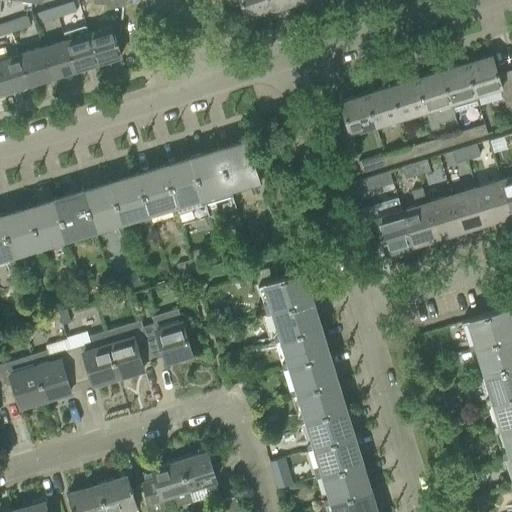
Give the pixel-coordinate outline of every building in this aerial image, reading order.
[(227,0),(229,7),(240,3),(245,18),(270,10),(267,0),(227,0)] [(296,2),(294,0),(267,0),(270,10),(296,2)] [(54,8),(57,18),(75,12),(71,2),(54,8)] [(57,18),(54,8),(37,13),(40,23),(57,18)] [(26,16),(8,22),(12,32),(29,26),(26,16)] [(0,36),(12,32),(8,22),(0,25),(0,36)] [(75,37),(64,40),(74,70),(97,63),(85,25),(73,29),(75,37)] [(86,25),(85,25),(97,63),(120,56),(111,26),(88,33),(86,25)] [(74,70),(64,40),(41,47),(50,77),(74,70)] [(41,47),(18,54),(27,84),(50,77),(41,47)] [(18,54),(0,60),(0,77),(5,95),(15,92),(14,88),(27,84),(18,54)] [(490,55),(465,63),(475,95),(499,88),(505,107),(511,104),(511,87),(507,71),(496,75),(490,55)] [(475,95),(465,63),(440,71),(450,103),(475,95)] [(440,71),(415,78),(424,110),(430,130),(439,128),(436,121),(439,113),(452,109),(450,103),(440,71)] [(415,78),(389,86),(399,118),(424,110),(415,78)] [(399,118),(389,86),(364,94),(374,126),(399,118)] [(364,94),(339,101),(343,114),(331,117),(339,142),(352,138),(351,133),(374,126),(364,94)] [(481,124),(458,131),(461,143),(485,136),(481,124)] [(458,131),(432,139),(435,150),(461,143),(458,131)] [(217,147),(217,148),(230,192),(231,192),(229,187),(251,180),(253,187),(258,186),(258,184),(244,139),(243,140),(243,141),(218,149),(217,147)] [(432,139),(407,146),(410,158),(435,150),(432,139)] [(474,144),(462,148),(465,160),(478,156),(474,144)] [(407,146),(380,154),(383,166),(410,158),(407,146)] [(190,156),(189,156),(208,215),(214,214),(214,212),(215,211),(215,210),(216,210),(217,209),(217,208),(218,207),(219,207),(221,207),(222,207),(223,207),(224,207),(225,207),(226,208),(227,209),(228,209),(235,207),(231,192),(230,192),(217,148),(216,148),(216,149),(190,157),(190,156)] [(465,160),(462,148),(449,152),(453,164),(465,160)] [(380,154),(376,155),(357,161),(361,173),(383,166),(380,154)] [(163,164),(162,164),(176,209),(175,209),(176,211),(180,224),(208,215),(189,156),(189,158),(163,165),(163,164)] [(425,160),(412,164),(416,175),(428,171),(425,160)] [(136,172),(135,172),(149,217),(148,211),(169,205),(171,212),(176,211),(175,209),(176,209),(162,164),(161,164),(162,166),(136,174),(136,172)] [(416,175),(412,164),(400,167),(404,179),(416,175)] [(387,170),(383,172),(364,178),(368,190),(391,182),(387,170)] [(109,181),(108,181),(122,226),(122,225),(120,220),(142,213),(144,220),(150,219),(149,217),(135,172),(134,173),(135,174),(109,182),(109,181)] [(511,175),(500,179),(511,214),(511,213),(511,175)] [(511,214),(500,179),(475,187),(486,222),(511,214)] [(81,189),(95,234),(95,235),(123,227),(122,225),(122,226),(108,181),(107,181),(108,185),(82,193),(81,189)] [(486,222),(475,187),(450,195),(461,230),(486,222)] [(409,191),(413,206),(400,210),(410,245),(435,237),(425,202),(423,203),(419,188),(409,191)] [(54,197),(67,242),(68,242),(66,236),(88,230),(90,237),(95,235),(95,234),(81,189),(80,189),(80,191),(55,199),(54,197)] [(461,230),(450,195),(425,202),(435,237),(461,230)] [(27,205),(26,206),(40,251),(41,250),(39,245),(60,238),(63,245),(68,244),(68,242),(67,242),(54,197),(53,198),(53,199),(27,207),(27,205)] [(0,214),(0,216),(13,259),(14,259),(12,253),(33,246),(35,254),(41,252),(41,250),(40,251),(26,206),(26,207),(0,215),(0,214)] [(387,214),(386,210),(373,214),(385,253),(410,245),(400,210),(387,214)] [(0,256),(6,255),(8,262),(14,260),(14,259),(13,259),(0,216),(0,256)] [(195,270),(207,266),(201,247),(189,250),(191,257),(195,270)] [(220,253),(222,261),(234,258),(232,249),(220,253)] [(195,270),(191,257),(174,262),(178,275),(195,270)] [(278,279),(257,285),(257,287),(265,314),(312,299),(311,298),(310,299),(302,273),(303,273),(303,271),(278,279)] [(113,291),(125,288),(120,273),(109,277),(113,291)] [(265,314),(262,314),(270,342),(273,341),(320,326),(320,325),(318,326),(310,300),(312,300),(312,299),(265,314)] [(28,307),(16,311),(20,323),(22,323),(32,320),(32,319),(28,307)] [(469,350),(511,336),(511,324),(507,307),(461,322),(469,350)] [(152,324),(142,327),(152,359),(163,356),(165,363),(191,355),(176,308),(150,317),(152,324)] [(22,323),(20,323),(23,332),(32,337),(39,323),(32,320),(22,323)] [(128,323),(103,331),(117,377),(142,370),(140,363),(152,359),(142,327),(131,331),(128,323)] [(320,326),(273,341),(282,368),(328,354),(328,353),(326,353),(319,327),(320,327),(320,326)] [(88,335),(90,343),(68,350),(79,382),(90,378),(92,385),(117,377),(103,331),(88,335)] [(511,366),(511,336),(469,350),(478,377),(511,366)] [(79,382),(68,350),(65,339),(44,346),(45,350),(30,354),(44,400),(70,392),(68,386),(79,382)] [(44,400),(30,354),(0,363),(0,385),(6,404),(17,401),(19,407),(44,400)] [(328,354),(282,368),(290,395),(292,395),(337,381),(336,380),(335,380),(327,355),(328,354)] [(511,395),(511,366),(478,377),(486,403),(511,395)] [(337,381),(292,395),(298,393),(303,412),(296,414),(298,422),(300,422),(345,408),(345,407),(343,407),(335,382),(337,381)] [(511,425),(511,395),(486,403),(494,431),(511,425)] [(345,408),(300,422),(306,420),(312,439),(304,441),(307,449),(308,449),(353,435),(353,434),(351,435),(344,409),(345,408)] [(511,455),(511,425),(494,431),(503,458),(511,455)] [(353,435),(308,449),(309,449),(314,448),(318,460),(311,463),(315,476),(317,476),(362,462),(361,461),(360,462),(352,436),(353,436),(353,435)] [(205,451),(178,459),(190,501),(208,496),(206,492),(217,489),(205,451)] [(511,455),(503,458),(511,486),(511,485),(511,455)] [(269,461),(277,488),(289,484),(280,458),(269,461)] [(178,459),(151,468),(154,479),(141,483),(149,511),(155,511),(165,509),(164,505),(171,503),(173,507),(190,501),(178,459)] [(362,462),(317,476),(323,475),(328,493),(321,496),(324,504),(325,503),(370,489),(370,488),(368,489),(360,463),(362,463),(362,462)] [(127,511),(136,509),(132,494),(126,475),(96,484),(104,511),(127,511)] [(104,511),(96,484),(67,493),(72,511),(104,511)] [(370,489),(325,503),(325,504),(331,502),(334,511),(375,511),(369,490),(370,490),(370,489)] [(238,511),(234,497),(222,500),(225,511),(238,511)] [(47,511),(44,500),(15,509),(15,511),(47,511)]
